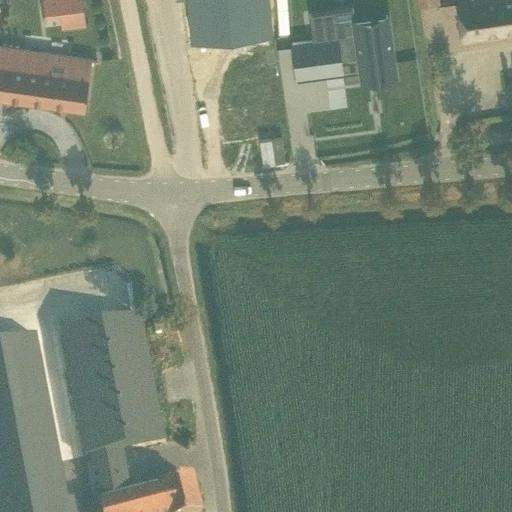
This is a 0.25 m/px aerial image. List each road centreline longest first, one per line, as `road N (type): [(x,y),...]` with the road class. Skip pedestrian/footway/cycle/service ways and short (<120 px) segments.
road 1 (unclassified): [(166,193),(511,164)]
road 2 (unclassified): [(217,511),(211,417),(166,193)]
road 3 (track): [(125,0),(166,193)]
road 4 (unclassified): [(0,173),(166,193)]
